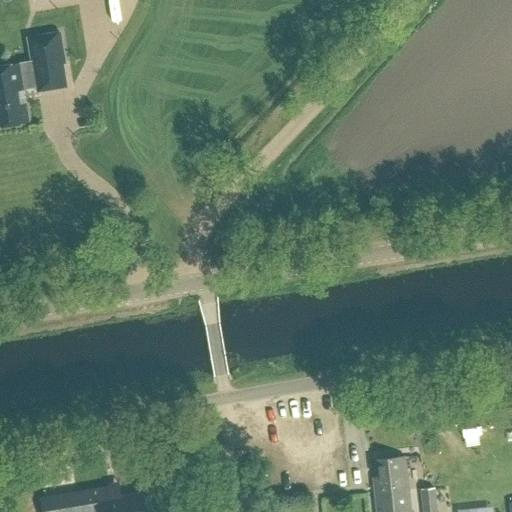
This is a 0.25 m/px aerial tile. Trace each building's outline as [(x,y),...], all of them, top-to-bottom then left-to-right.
[(33,67),(65,62),(60,32),(28,38),(33,67)] [(0,125),(28,121),(25,102),(22,103),(20,91),(38,88),(35,71),(21,74),(20,63),(0,66),(0,125)] [(14,165),(42,162),(39,145),(12,149),(14,165)] [(265,211),(275,200),(268,193),(258,204),(265,211)] [(376,485),(379,511),(411,511),(406,458),(377,461),(380,485),(376,485)] [(120,497),(118,487),(42,500),(43,511),(104,511),(105,511),(142,511),(140,494),(120,497)] [(423,511),(438,511),(435,488),(421,490),(423,511)]
